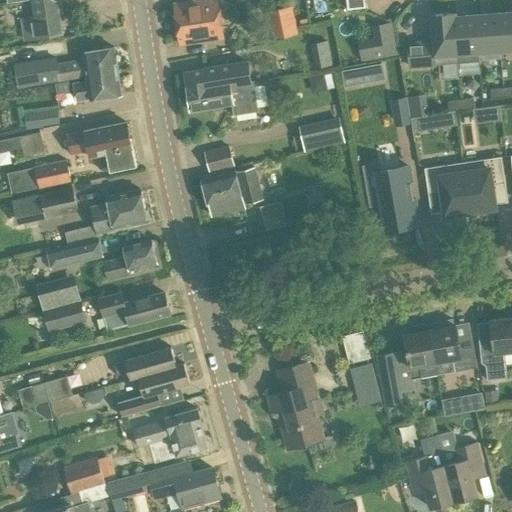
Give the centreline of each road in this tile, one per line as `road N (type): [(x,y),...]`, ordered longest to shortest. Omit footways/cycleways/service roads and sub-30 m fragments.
road 1 (tertiary): [(210,334),(175,200),(139,0)]
road 2 (residential): [(210,334),(378,289),(511,266)]
road 3 (tertiary): [(260,511),(210,334)]
